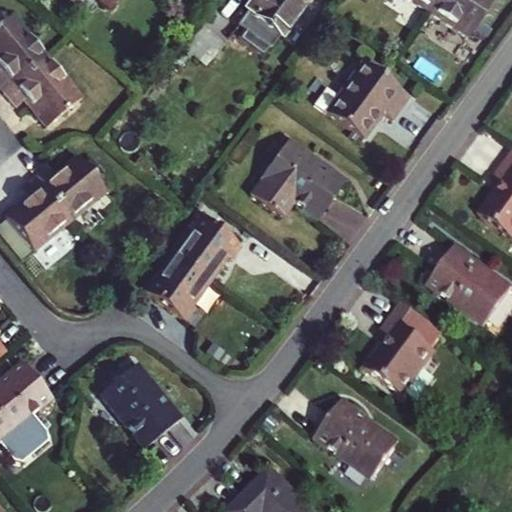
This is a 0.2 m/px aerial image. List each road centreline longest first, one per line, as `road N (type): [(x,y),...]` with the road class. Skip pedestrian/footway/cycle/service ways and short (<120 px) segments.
road 1 (residential): [(244,409),(511,47)]
road 2 (residential): [(0,269),(52,331),(141,333),(244,409)]
road 3 (residential): [(146,511),(244,409)]
